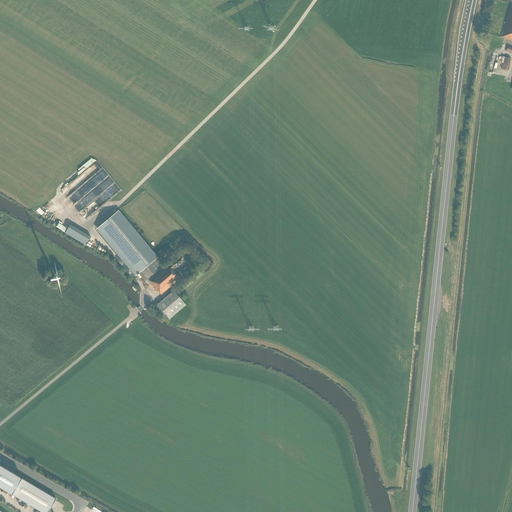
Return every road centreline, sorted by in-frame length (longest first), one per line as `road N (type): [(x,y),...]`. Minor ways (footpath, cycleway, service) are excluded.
road 1 (trunk): [(412,511),(472,0)]
road 2 (track): [(316,0),(275,54),(89,229),(152,299),(142,307)]
road 3 (unclassified): [(0,424),(142,307)]
